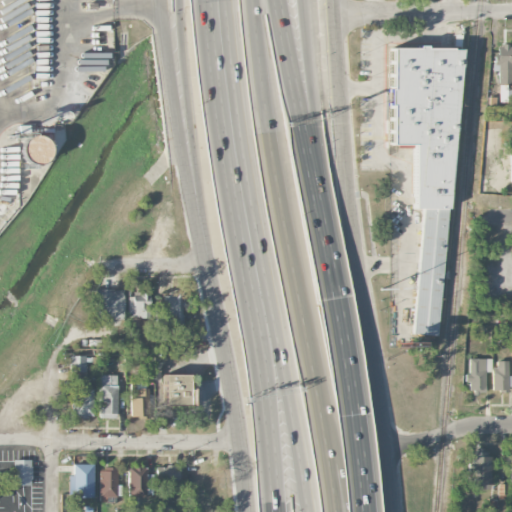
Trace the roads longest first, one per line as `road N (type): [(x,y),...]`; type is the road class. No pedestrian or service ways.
road 1 (motorway): [(224,0),(307,511)]
road 2 (motorway): [(210,0),(279,511)]
road 3 (secondary): [(387,511),(345,178),(337,0)]
road 4 (motorway): [(330,434),(253,0)]
road 5 (secondary): [(197,184),(247,511)]
road 6 (motorway): [(331,272),(277,0)]
road 7 (motorway): [(331,272),(303,0)]
road 8 (residential): [(241,445),(0,442)]
road 9 (motorway): [(362,511),(336,299)]
road 10 (secondary): [(168,0),(197,184)]
road 11 (motorway): [(182,0),(197,184)]
road 12 (residential): [(52,511),(53,365)]
road 13 (residential): [(511,426),(383,447)]
